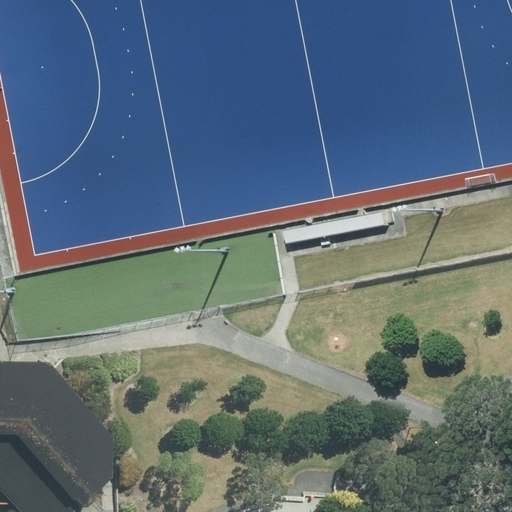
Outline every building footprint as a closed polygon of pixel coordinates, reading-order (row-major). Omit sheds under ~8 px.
[(384,214),(286,232),(288,246),(387,227),(384,214)] [(0,503),(1,505),(40,463),(52,450),(44,443),(37,417),(48,405),(14,374),(0,373),(0,503)] [(44,443),(52,450),(73,428),(48,405),(37,417),(44,443)] [(52,450),(40,463),(78,500),(93,485),(93,446),(73,428),(52,450)] [(40,463),(1,505),(8,511),(65,511),(78,500),(40,463)]
